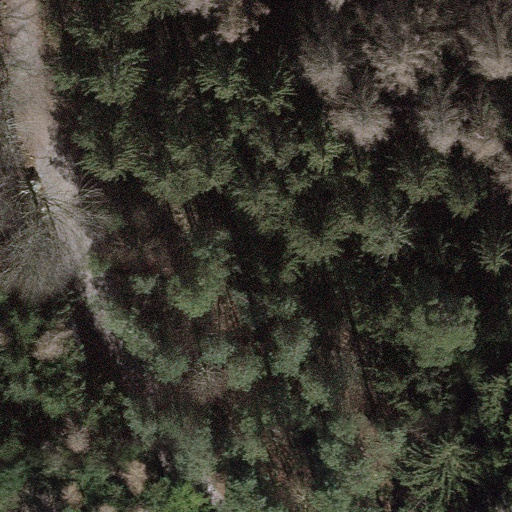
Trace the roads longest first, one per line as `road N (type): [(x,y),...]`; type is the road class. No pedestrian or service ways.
road 1 (track): [(210,511),(110,352),(72,263)]
road 2 (track): [(72,263),(24,0)]
